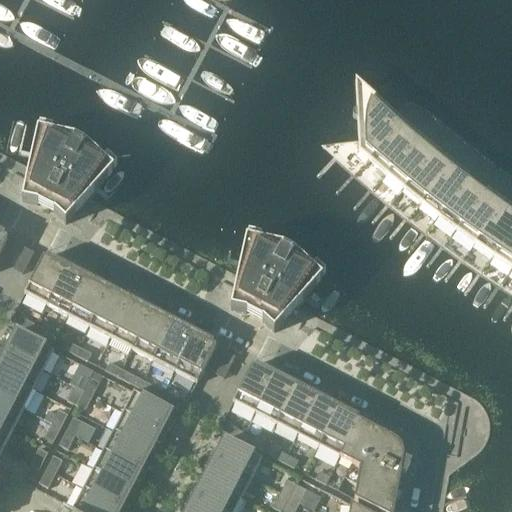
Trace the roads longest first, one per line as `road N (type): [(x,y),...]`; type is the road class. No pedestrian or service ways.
road 1 (residential): [(0,211),(431,431),(416,511)]
road 2 (residential): [(511,201),(415,121)]
